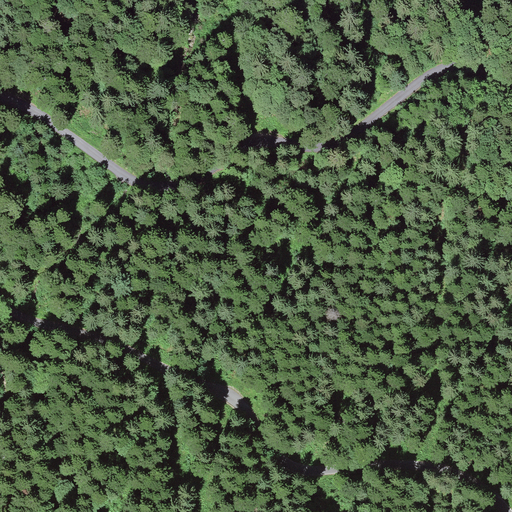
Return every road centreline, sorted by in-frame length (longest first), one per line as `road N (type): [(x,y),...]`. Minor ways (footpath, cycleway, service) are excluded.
road 1 (unclassified): [(0,96),(41,113),(139,183),(158,187),(202,174),(261,139),(332,144),(445,66),(474,71),(511,100)]
road 2 (unclassified): [(509,511),(480,485),(429,465),(296,467),(217,390),(0,303)]
